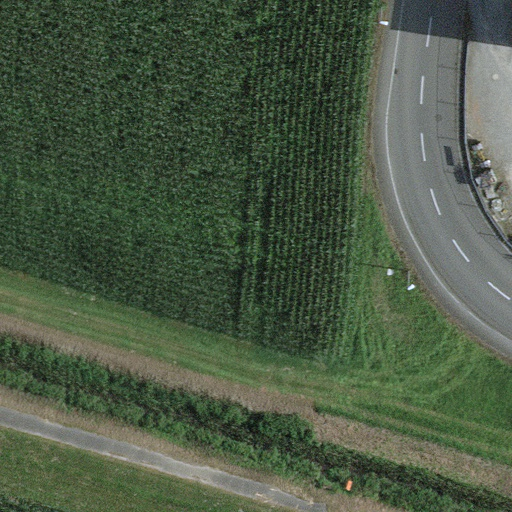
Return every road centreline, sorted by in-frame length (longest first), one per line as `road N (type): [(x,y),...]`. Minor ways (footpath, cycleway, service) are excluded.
road 1 (unclassified): [(435,0),(422,96),(424,186),(471,282),(511,313)]
road 2 (track): [(0,425),(303,511)]
